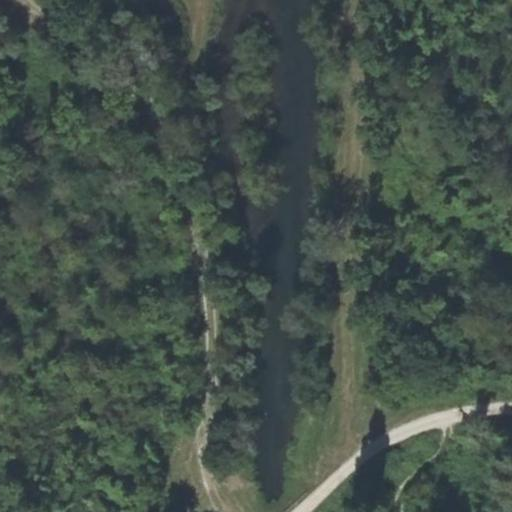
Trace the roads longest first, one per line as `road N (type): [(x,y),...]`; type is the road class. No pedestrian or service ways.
road 1 (track): [(355,0),(360,457)]
road 2 (track): [(303,511),(387,442),(469,413),(511,411)]
